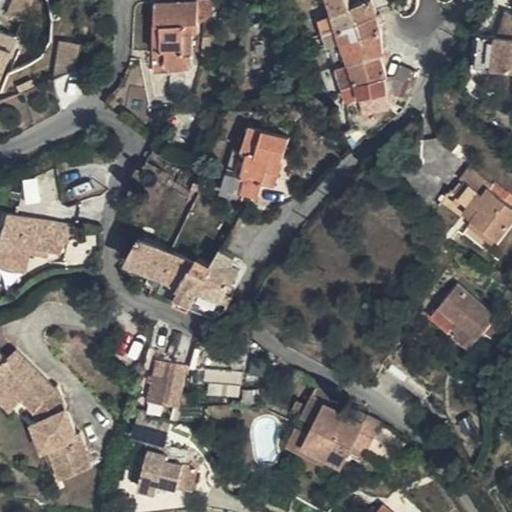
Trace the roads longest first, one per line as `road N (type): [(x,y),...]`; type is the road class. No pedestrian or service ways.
road 1 (residential): [(0,146),(95,112),(116,119),(134,140),(116,209),(119,278),(193,320),(219,326),(240,315)]
road 2 (residential): [(240,315),(271,237),(424,98),(473,0)]
road 3 (residential): [(240,315),(414,425),(475,511)]
road 4 (unknown): [(126,127),(121,0)]
